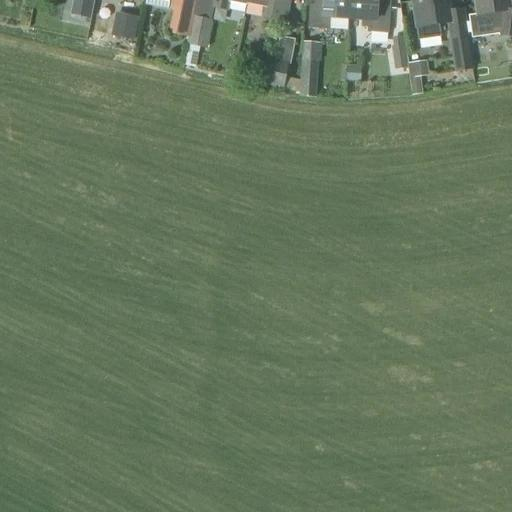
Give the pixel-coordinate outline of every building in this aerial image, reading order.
[(193,17),(194,17),(197,0),(145,0),(144,6),(172,12),(168,35),(189,39),(193,17)] [(248,5),(249,0),(211,0),(210,9),(228,12),(230,4),(246,7),(246,5),(248,5)] [(249,0),(248,5),(263,9),(261,19),(286,24),(290,0),(249,0)] [(348,20),(349,0),(322,0),(322,5),(308,4),(306,29),(328,31),(329,18),(348,20)] [(376,9),(376,0),(349,0),(348,20),(361,21),(360,28),(367,29),(366,33),(388,35),(390,10),(376,9)] [(469,55),(463,9),(450,11),(449,1),(447,1),(447,0),(411,0),(416,28),(417,42),(441,39),(439,25),(447,24),(454,74),(472,71),(469,55)] [(473,0),(476,16),(468,17),(471,39),(498,35),(497,37),(511,38),(511,10),(507,10),(505,0),(473,0)] [(133,42),(138,18),(116,13),(111,37),(133,42)] [(187,46),(183,66),(195,69),(199,49),(206,50),(212,21),(194,17),(189,39),(187,46)] [(408,69),(408,64),(403,37),(391,39),(392,48),(390,48),(394,71),(407,69),(408,69)] [(496,53),(478,53),(479,70),(496,69),(496,53)] [(299,82),(285,80),(288,64),(261,58),(256,85),(282,90),(281,92),(291,94),(298,94),(299,82)] [(315,99),(318,62),(301,61),(299,82),(298,98),(315,99)] [(408,69),(407,69),(411,97),(422,95),(420,78),(428,77),(426,62),(408,64),(408,69)] [(351,96),(366,97),(368,72),(353,71),(351,96)]
